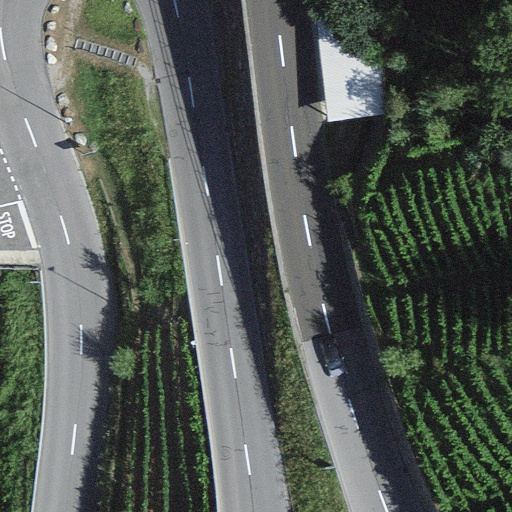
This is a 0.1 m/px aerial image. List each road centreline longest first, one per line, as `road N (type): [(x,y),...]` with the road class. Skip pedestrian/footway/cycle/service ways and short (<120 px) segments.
road 1 (tertiary): [(386,511),(327,324),(276,0)]
road 2 (tertiary): [(174,0),(254,511)]
road 3 (tertiary): [(64,511),(81,310),(51,189)]
road 4 (tertiary): [(51,189),(4,56),(0,12)]
